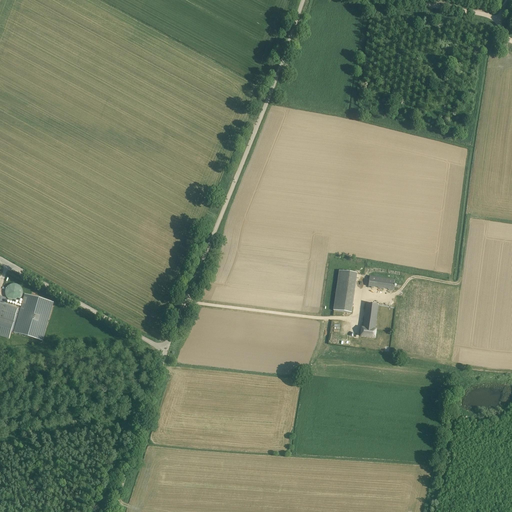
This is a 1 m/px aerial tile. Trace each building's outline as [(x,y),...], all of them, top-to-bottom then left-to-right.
[(339,271),(334,311),(352,313),(358,274),(339,271)] [(393,291),(395,281),(370,277),(368,287),(393,291)] [(5,292),(5,293),(5,294),(5,295),(5,296),(6,297),(6,298),(7,298),(7,299),(8,299),(8,300),(9,300),(10,301),(11,301),(12,302),(13,302),(14,302),(15,302),(16,301),(17,301),(18,301),(18,300),(19,300),(20,299),(21,298),(22,297),(22,296),(22,295),(22,294),(23,293),(22,292),(22,291),(22,290),(22,289),(21,288),(20,287),(20,286),(19,286),(18,285),(17,285),(16,284),(15,284),(14,284),(13,284),(12,284),(11,284),(10,285),(9,285),(8,286),(7,287),(7,288),(6,288),(6,289),(5,290),(5,291),(5,292)] [(19,315),(17,323),(14,333),(42,341),(53,302),(25,294),(19,315)] [(0,303),(18,309),(16,314),(19,315),(21,308),(4,303),(6,298),(0,296),(0,303)] [(0,303),(0,317),(14,322),(16,314),(18,309),(0,303)] [(363,328),(362,328),(361,337),(375,339),(376,330),(375,330),(379,305),(366,303),(363,328)] [(0,336),(9,339),(11,332),(14,322),(0,317),(0,336)]
